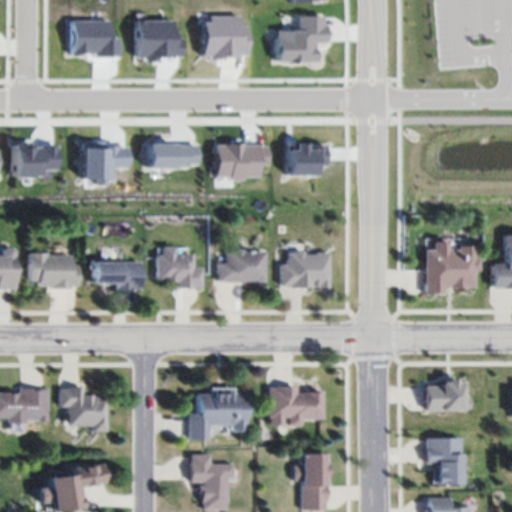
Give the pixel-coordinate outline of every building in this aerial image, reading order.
[(201,23),(201,59),(246,58),(246,27),(240,27),(239,16),(208,17),(208,22),(201,23)] [(324,43),(324,17),(297,17),(297,30),(275,30),(275,63),(315,63),(314,44),(324,43)] [(119,57),(119,39),(108,39),(108,21),(69,21),(69,55),(93,55),(93,58),(119,57)] [(172,21),(134,21),(135,62),(158,61),(158,58),(181,58),(181,38),(172,39),(172,21)] [(56,171),(56,146),(32,147),(32,144),(10,145),(11,178),(41,178),(41,171),(56,171)] [(81,180),(101,180),(101,183),(113,183),(113,168),(127,168),(126,144),(81,145),(81,180)] [(314,176),(314,166),(324,166),(325,145),(286,144),(285,175),(314,176)] [(146,168),(198,169),(198,145),(146,145),(146,168)] [(214,179),(258,179),(258,165),(267,165),(267,145),(214,145),(214,179)] [(503,263),(503,231),(511,231),(511,287),(489,287),(489,263),(503,263)] [(422,247),(431,247),(431,239),(446,239),(446,247),(456,247),(456,244),(472,244),(472,256),(477,256),(477,269),(472,269),(472,286),(463,285),(463,287),(451,287),(451,285),(441,285),(441,292),(433,292),(433,293),(422,293),(422,247)] [(153,253),(157,252),(157,242),(170,241),(170,251),(189,251),(189,267),(196,266),(197,286),(172,287),(171,279),(154,280),(153,253)] [(212,280),(212,262),(222,262),(222,249),(229,249),(229,246),(241,246),(241,250),(262,250),(262,279),(212,280)] [(325,250),(326,285),(286,286),(286,284),(280,284),(279,262),(284,262),(284,251),(291,251),(290,248),(302,248),(302,253),(312,253),(312,250),(325,250)] [(0,258),(2,258),(2,250),(14,250),(13,292),(0,292),(0,258)] [(43,254),(68,254),(68,263),(74,263),(73,284),(65,284),(65,286),(49,286),(49,285),(33,284),(33,279),(24,279),(24,250),(43,250),(43,254)] [(89,260),(118,258),(118,263),(136,262),(137,288),(113,289),(113,281),(90,282),(89,260)] [(423,410),(461,409),(461,380),(454,381),(454,377),(445,377),(445,381),(438,381),(438,384),(423,384),(423,410)] [(267,385),(294,384),(293,390),(305,389),(305,387),(321,387),(322,417),(298,417),(298,424),(287,424),(287,416),(279,416),(279,424),(268,424),(268,417),(266,417),(267,385)] [(64,406),(54,406),(54,386),(78,386),(78,392),(87,392),(87,395),(105,396),(104,431),(90,431),(90,424),(64,423),(64,406)] [(43,387),(43,419),(33,419),(33,418),(20,418),(20,422),(3,422),(3,418),(0,418),(0,388),(11,388),(11,392),(16,392),(16,387),(43,387)] [(195,394),(242,394),(243,429),(229,430),(229,423),(205,423),(205,438),(185,439),(184,412),(198,410),(195,394)] [(422,436),(459,435),(460,481),(431,482),(430,463),(423,463),(422,436)] [(300,450),(324,449),(324,508),(300,508),(300,450)] [(225,478),(225,507),(198,508),(197,481),(186,481),(186,461),(187,461),(187,452),(207,452),(207,462),(232,463),(232,477),(225,478)] [(45,475),(81,470),(80,463),(91,461),(92,467),(100,466),(102,482),(76,486),(79,506),(49,510),(48,504),(37,505),(35,490),(47,488),(45,475)] [(467,503),(467,511),(426,511),(426,496),(451,496),(451,503),(467,503)]
